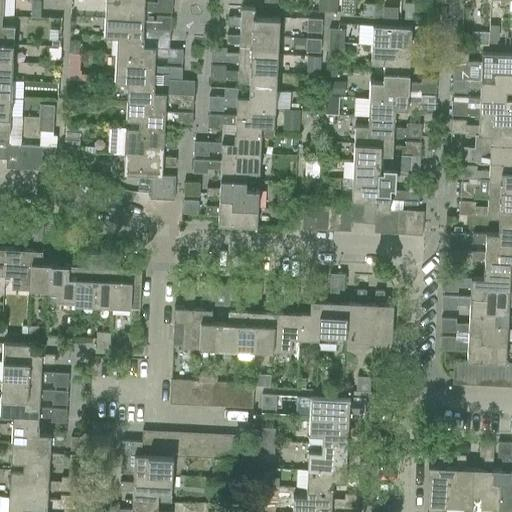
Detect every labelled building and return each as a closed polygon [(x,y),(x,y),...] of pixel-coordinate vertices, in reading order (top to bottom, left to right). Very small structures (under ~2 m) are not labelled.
[(34,0),(30,0),(30,17),(39,18),(40,0),(34,0)] [(105,0),(105,16),(131,18),(131,9),(144,10),(171,11),(171,0),(157,0),(157,2),(145,1),(145,0),(105,0)] [(263,0),(263,8),(277,8),(277,0),(263,0)] [(340,0),(340,12),(354,12),(355,0),(340,0)] [(405,18),(418,18),(419,4),(405,3),(405,18)] [(364,4),(363,16),(382,17),(382,7),(382,5),(364,4)] [(433,4),(433,19),(446,20),(447,5),(433,4)] [(227,15),(227,24),(240,25),(253,26),(253,35),(278,36),(278,17),(263,16),(255,16),(255,7),(241,6),(240,16),(227,15)] [(382,7),(382,17),(396,17),(397,7),(382,7)] [(105,16),(104,36),(169,39),(169,30),(170,30),(171,16),(157,15),(157,19),(144,18),(144,10),(131,9),(131,18),(105,16)] [(0,43),(13,44),(13,25),(1,25),(0,25),(1,16),(0,16),(0,43)] [(307,19),(306,32),(321,32),(321,19),(307,18),(307,19)] [(227,34),(226,43),(239,44),(252,44),(252,52),(277,54),(278,36),(253,35),(253,26),(240,25),(239,34),(227,34)] [(397,55),(410,55),(410,46),(423,47),(423,38),(411,37),(412,27),(372,25),(372,44),(397,46),(397,55)] [(489,25),(488,39),(498,40),(498,25),(489,25)] [(329,29),(328,42),(343,43),(344,30),(329,29)] [(470,31),(470,43),(487,44),(488,32),(470,31)] [(104,36),(104,37),(116,37),(116,54),(142,55),(142,65),(155,65),(155,57),(168,58),(168,62),(182,63),(182,49),(170,48),(169,48),(169,39),(104,36)] [(306,38),(305,52),(320,52),(320,39),(306,38)] [(343,43),(328,42),(328,55),(343,56),(343,43)] [(0,61),(12,62),(13,44),(0,43),(0,61)] [(211,46),(211,60),(238,61),(251,62),(251,71),(276,72),(277,54),(252,52),(252,44),(239,44),(239,52),(227,51),(227,47),(226,47),(211,46)] [(383,70),(409,72),(410,64),(422,65),(422,56),(410,55),(397,55),(397,46),(372,44),(371,62),(384,63),(383,70)] [(47,45),(46,60),(59,60),(60,46),(47,45)] [(453,73),(453,77),(480,78),(493,79),(493,71),(511,71),(511,52),(481,51),(481,61),(467,60),(468,50),(461,50),(454,50),(454,60),(453,73)] [(116,54),(114,82),(127,83),(154,84),(153,91),(167,92),(167,93),(193,94),(194,80),(175,79),(176,75),(178,75),(182,73),(182,67),(155,66),(155,65),(142,65),(142,55),(116,54)] [(306,56),(305,74),(319,75),(319,61),(320,57),(306,56)] [(0,79),(11,80),(12,62),(0,61),(0,79)] [(211,64),(210,78),(238,79),(238,80),(250,81),(250,89),(275,90),(276,72),(251,71),(251,62),(238,61),(238,70),(226,70),(226,65),(211,64)] [(327,68),(327,76),(335,77),(335,76),(336,68),(327,68)] [(67,69),(67,80),(78,81),(79,70),(67,69)] [(395,91),(407,91),(435,92),(436,79),(421,78),(421,83),(409,82),(409,72),(383,70),(383,78),(370,78),(369,97),(395,98),(395,91)] [(479,97),(505,98),(505,91),(511,90),(511,71),(493,71),(493,79),(480,78),(453,77),(452,91),(467,91),(467,87),(480,88),(479,97)] [(0,97),(10,98),(11,80),(0,79),(0,97)] [(328,82),(328,94),(344,95),(345,82),(328,82)] [(127,83),(126,100),(152,102),(151,110),(165,111),(166,102),(178,103),(178,107),(193,108),(193,94),(167,93),(167,92),(153,91),(154,84),(127,83)] [(209,95),(208,109),(224,110),(224,105),(236,106),(235,115),(249,116),(249,106),(274,108),(275,90),(250,89),(224,87),(224,96),(209,95)] [(289,90),(275,90),(274,108),(289,108),(289,90)] [(369,97),(368,116),(393,117),(394,117),(394,109),(407,109),(434,110),(435,97),(420,96),(407,95),(407,91),(395,91),(395,98),(369,97)] [(368,116),(369,97),(354,96),(354,115),(368,116)] [(0,115),(9,116),(10,98),(0,97),(0,115)] [(452,101),(451,115),(478,116),(491,117),(491,125),(511,126),(511,107),(505,107),(505,98),(479,97),(479,105),(479,107),(467,106),(467,105),(467,102),(452,101)] [(326,98),(324,117),(337,118),(338,99),(326,98)] [(139,120),(138,128),(164,129),(165,120),(177,121),(177,125),(192,126),(193,112),(165,111),(151,110),(152,102),(126,100),(125,120),(139,120)] [(39,104),(38,117),(53,118),(54,105),(39,104)] [(208,114),(208,127),(222,128),(223,123),(235,124),(234,133),(260,134),(260,135),(261,135),(273,136),(274,108),(249,106),(249,116),(235,115),(208,114)] [(283,110),(282,129),(298,130),(299,111),(299,110),(283,110)] [(0,134),(7,135),(8,135),(9,116),(0,115),(0,134)] [(354,124),(353,142),(380,143),(381,135),(392,136),(420,137),(421,124),(406,123),(406,128),(393,127),(393,117),(368,116),(368,125),(354,124)] [(451,119),(450,132),(452,132),(475,134),(489,135),(488,143),(511,143),(511,126),(491,125),(491,117),(478,116),(478,125),(466,124),(466,120),(451,119)] [(53,118),(38,117),(37,131),(53,132),(53,118)] [(109,128),(107,153),(124,154),(149,155),(150,147),(164,147),(176,148),(177,138),(164,138),(164,129),(138,128),(125,127),(125,128),(109,128)] [(194,140),(193,154),(208,155),(209,150),(221,151),(220,160),(234,160),(234,151),(259,153),(260,135),(260,134),(234,133),(233,142),(207,141),(194,140)] [(462,147),(461,160),(488,161),(502,162),(502,170),(511,170),(511,143),(488,143),(489,135),(475,134),(474,143),(474,147),(462,146),(462,147)] [(391,154),(419,155),(420,142),(405,141),(405,146),(392,145),(392,136),(381,135),(380,143),(353,142),(352,162),(379,163),(379,154),(391,155),(391,154)] [(64,138),(63,151),(79,152),(80,138),(64,138)] [(5,168),(17,169),(18,145),(7,144),(6,159),(5,168)] [(18,145),(17,169),(29,169),(31,145),(18,145)] [(31,145),(29,169),(42,170),(43,146),(31,145)] [(43,146),(42,170),(54,170),(55,147),(43,146)] [(123,173),(151,174),(162,175),(163,165),(175,166),(176,156),(163,156),(164,147),(150,147),(149,155),(124,154),(123,173)] [(79,152),(63,151),(63,165),(78,165),(79,152)] [(193,158),(192,172),(207,172),(208,168),(220,169),(219,178),(245,179),(246,171),(247,171),(258,172),(259,153),(234,151),(234,160),(220,160),(193,158)] [(352,162),(351,178),(377,180),(376,191),(389,192),(389,190),(390,173),(408,174),(408,186),(418,187),(419,172),(417,172),(417,166),(419,166),(419,155),(391,154),(391,155),(379,154),(379,163),(352,162)] [(319,162),(303,161),(303,182),(318,183),(319,162)] [(461,165),(460,178),(479,179),(481,179),(487,180),(501,180),(501,188),(511,188),(511,170),(502,170),(502,162),(488,161),(488,169),(488,171),(476,170),(476,166),(461,165)] [(150,193),(150,199),(162,199),(163,175),(162,175),(151,174),(150,193)] [(163,175),(162,199),(173,200),(175,175),(163,175)] [(207,186),(206,196),(219,196),(232,197),(231,206),(257,207),(258,189),(245,188),(245,179),(219,178),(219,187),(207,186)] [(351,178),(350,197),(351,197),(353,197),(364,198),(375,199),(376,199),(375,208),(386,209),(389,209),(390,199),(402,199),(402,204),(417,204),(418,191),(389,190),(389,192),(376,191),(377,180),(351,178)] [(460,183),(459,196),(487,198),(500,198),(500,206),(511,207),(511,188),(501,188),(501,180),(487,180),(481,179),(479,179),(479,188),(474,187),(474,183),(460,183)] [(184,181),(184,195),(199,196),(200,182),(184,181)] [(206,205),(205,214),(218,215),(218,225),(256,227),(257,207),(231,206),(232,197),(219,196),(219,201),(218,206),(206,205)] [(351,197),(351,206),(352,206),(352,222),(363,222),(364,198),(353,197),(351,197)] [(364,198),(363,222),(373,223),(374,208),(375,208),(376,199),(375,199),(364,198)] [(459,201),(459,213),(486,215),(498,216),(498,224),(511,225),(511,207),(500,206),(500,198),(487,198),(486,206),(474,206),(474,201),(459,201)] [(183,213),(198,213),(199,200),(184,199),(183,213)] [(302,228),(315,229),(316,204),(303,204),(302,228)] [(316,204),(315,229),(327,229),(328,205),(316,204)] [(327,229),(339,230),(340,206),(328,205),(327,229)] [(340,206),(339,230),(351,231),(352,222),(352,206),(351,206),(340,206)] [(373,223),(373,232),(385,233),(386,209),(375,208),(374,208),(373,223)] [(386,209),(385,233),(397,233),(399,210),(389,209),(386,209)] [(397,233),(410,234),(411,210),(399,210),(397,233)] [(411,210),(410,234),(422,234),(423,211),(411,210)] [(12,287),(31,288),(32,262),(23,261),(23,248),(25,221),(12,220),(11,235),(15,236),(14,248),(5,247),(4,273),(12,274),(12,287)] [(31,288),(49,288),(50,262),(41,262),(41,249),(43,222),(29,221),(29,236),(33,236),(33,248),(23,248),(23,261),(32,262),(31,288)] [(472,233),(472,242),(485,243),(484,250),(498,251),(498,243),(511,243),(511,225),(498,224),(498,234),(485,233),(485,234),(472,233)] [(70,228),(57,227),(56,242),(69,243),(70,228)] [(88,229),(76,228),(75,228),(74,243),(88,244),(88,229)] [(450,231),(450,246),(463,246),(464,232),(450,231)] [(471,251),(471,260),(484,261),(483,270),(509,271),(510,263),(511,263),(511,243),(498,243),(498,251),(484,250),(484,252),(471,251)] [(450,248),(449,264),(463,264),(463,249),(450,248)] [(41,249),(41,262),(50,262),(49,288),(48,302),(52,306),(56,302),(75,303),(77,276),(68,276),(69,263),(69,250),(41,249)] [(69,263),(68,276),(77,276),(75,303),(93,303),(95,277),(103,278),(104,265),(104,260),(104,255),(105,252),(87,251),(78,251),(77,263),(69,263)] [(93,303),(111,304),(113,278),(121,279),(122,265),(113,265),(114,252),(105,252),(104,255),(104,265),(103,278),(95,277),(93,303)] [(113,278),(111,304),(139,306),(141,267),(131,266),(132,253),(123,253),(122,265),(121,279),(113,278)] [(443,276),(443,290),(457,291),(457,286),(470,287),(470,288),(470,296),(482,296),(482,289),(508,290),(509,271),(483,270),(482,269),(482,277),(471,277),(471,278),(448,277),(443,276)] [(302,312),(301,338),(318,339),(319,313),(328,314),(329,301),(320,301),(320,288),(325,288),(325,273),(312,272),(311,285),(310,312),(302,311),(302,312)] [(319,313),(318,339),(319,339),(338,340),(339,327),(345,328),(347,302),(338,301),(338,289),(342,289),(343,274),(330,273),(329,301),(328,314),(319,313)] [(173,320),(172,340),(181,341),(181,345),(200,346),(201,320),(193,319),(192,319),(192,307),(194,279),(181,279),(180,294),(185,294),(185,306),(173,306),(173,320)] [(192,307),(192,319),(193,319),(201,320),(200,346),(219,347),(220,321),(210,320),(211,285),(212,280),(200,280),(198,280),(198,295),(202,295),(202,307),(194,307),(192,307)] [(219,347),(236,348),(238,322),(246,322),(246,310),(238,310),(238,297),(242,297),(243,281),(230,281),(229,285),(211,285),(210,320),(220,321),(219,347)] [(238,322),(237,348),(255,349),(256,322),(264,323),(264,311),(255,310),(256,298),(260,298),(261,282),(249,282),(248,282),(246,310),(246,322),(238,322)] [(256,322),(255,349),(273,349),(274,323),(282,324),(282,312),(273,311),(274,298),(278,299),(279,283),(267,283),(266,282),(264,311),(264,323),(256,322)] [(274,323),(273,349),(291,350),(292,338),(301,338),(302,312),(291,312),(292,299),(296,300),(297,284),(284,283),(282,312),(282,324),(274,323)] [(347,302),(345,328),(347,328),(354,328),(353,341),(372,342),(373,315),(364,315),(365,303),(365,290),(356,289),(356,302),(347,302)] [(442,294),(442,308),(457,309),(457,304),(469,305),(469,314),(494,315),(495,307),(507,308),(508,290),(482,289),(482,296),(470,296),(442,294)] [(365,303),(364,315),(373,315),(372,342),(373,342),(391,343),(392,304),(383,304),(383,291),(374,290),(374,303),(365,303)] [(441,317),(441,331),(468,332),(480,333),(480,342),(505,343),(506,325),(494,324),(494,315),(469,314),(468,323),(456,323),(456,318),(441,317)] [(96,346),(110,347),(110,332),(96,331),(96,346)] [(440,335),(440,349),(467,350),(467,360),(478,361),(490,361),(502,362),(505,362),(505,343),(480,342),(480,333),(468,332),(468,341),(455,341),(455,336),(440,335)] [(124,348),(137,349),(138,334),(124,333),(124,348)] [(3,342),(2,360),(28,361),(28,371),(40,371),(41,362),(54,363),(54,353),(29,352),(30,343),(3,342)] [(453,383),(465,384),(466,360),(454,359),(453,383)] [(2,360),(1,379),(27,380),(27,389),(40,389),(40,381),(53,381),(53,386),(68,386),(68,373),(40,371),(28,371),(28,361),(2,360)] [(466,360),(465,384),(477,385),(478,361),(467,360),(466,360)] [(478,361),(477,385),(489,385),(490,361),(486,361),(478,361)] [(490,361),(489,385),(501,386),(502,362),(490,361)] [(502,362),(501,386),(511,386),(511,362),(506,362),(505,362),(502,362)] [(357,376),(356,391),(364,391),(369,392),(370,377),(357,376)] [(376,377),(375,392),(388,392),(389,378),(376,377)] [(170,378),(169,403),(181,404),(182,379),(170,378)] [(1,379),(0,394),(0,396),(26,398),(26,406),(39,407),(39,398),(53,399),(52,403),(67,404),(68,391),(40,389),(27,389),(27,380),(1,379)] [(182,379),(181,404),(193,404),(194,380),(182,379)] [(194,380),(193,404),(205,405),(206,380),(194,380)] [(206,380),(205,405),(217,405),(218,381),(206,380)] [(218,381),(217,405),(229,406),(230,381),(218,381)] [(230,381),(229,406),(240,406),(242,382),(230,381)] [(242,382),(240,406),(252,407),(253,387),(254,382),(242,382)] [(262,395),(261,408),(276,409),(276,395),(262,395)] [(0,415),(12,416),(12,424),(39,425),(39,416),(51,417),(51,421),(66,422),(67,408),(39,407),(26,406),(26,398),(0,396),(0,415)] [(310,415),(311,397),(296,396),(295,415),(310,415)] [(311,397),(310,415),(336,417),(335,426),(349,426),(349,418),(362,418),(362,409),(349,408),(350,399),(311,397)] [(308,443),(321,444),(347,445),(348,435),(361,436),(361,427),(349,426),(335,426),(336,417),(310,415),(308,443)] [(12,424),(11,442),(36,443),(36,452),(50,453),(50,444),(63,445),(64,436),(51,435),(51,434),(39,434),(39,425),(12,424)] [(260,429),(260,441),(274,441),(275,428),(260,427),(260,429)] [(250,429),(249,442),(260,442),(260,441),(260,429),(250,429)] [(142,430),(141,441),(141,454),(153,455),(154,430),(142,430)] [(153,455),(165,455),(166,431),(154,430),(153,455)] [(165,455),(172,456),(177,456),(178,431),(166,431),(165,455)] [(178,431),(177,456),(188,457),(190,432),(178,431)] [(190,432),(188,457),(200,457),(202,432),(190,432)] [(202,432),(200,457),(212,458),(213,433),(202,432)] [(213,433),(212,458),(214,458),(224,459),(225,434),(213,433)] [(237,434),(225,434),(224,459),(229,459),(236,459),(237,434)] [(70,449),(86,450),(86,437),(71,436),(70,449)] [(145,473),(171,474),(172,456),(165,455),(153,455),(141,454),(141,441),(122,440),(120,472),(133,472),(133,481),(144,482),(145,473)] [(274,441),(260,441),(260,442),(259,454),(274,455),(274,441)] [(480,508),(499,509),(500,482),(492,481),(492,469),(493,442),(480,441),(479,457),(483,458),(483,469),(474,469),(472,495),(480,496),(480,508)] [(11,442),(9,469),(49,471),(49,462),(62,463),(63,453),(50,453),(36,452),(36,443),(11,442)] [(499,509),(511,509),(511,482),(511,470),(510,470),(511,443),(498,442),(497,458),(501,458),(501,470),(492,469),(492,481),(500,482),(499,509)] [(308,451),(307,470),(333,471),(333,462),(346,463),(359,463),(360,454),(347,454),(347,445),(321,444),(321,452),(308,451)] [(70,467),(76,468),(85,468),(85,455),(70,454),(70,467)] [(426,506),(445,507),(446,479),(455,480),(455,468),(447,467),(447,455),(434,454),(434,467),(428,467),(426,506)] [(472,508),(472,495),(474,469),(465,468),(465,455),(456,455),(455,468),(455,480),(446,479),(445,507),(472,508)] [(224,459),(214,458),(213,472),(229,473),(229,459),(224,459)] [(307,470),(306,488),(332,490),(333,481),(345,482),(345,481),(359,482),(359,472),(346,472),(346,463),(333,462),(333,471),(307,470)] [(9,469),(8,496),(34,497),(34,488),(48,489),(75,490),(76,477),(61,476),(61,481),(48,480),(49,471),(9,469)] [(306,488),(307,470),(296,469),(295,488),(306,488)] [(258,472),(257,485),(272,486),(273,472),(258,472)] [(131,500),(156,501),(157,493),(171,494),(171,474),(145,473),(144,482),(133,481),(120,481),(119,490),(132,490),(131,500)] [(8,496),(7,511),(45,511),(46,507),(74,509),(75,495),(60,494),(60,499),(47,498),(48,489),(34,488),(34,497),(8,496)] [(293,495),(291,511),(316,511),(317,507),(331,507),(359,509),(360,495),(344,494),(344,499),(332,498),(332,490),(306,488),(305,496),(293,495)] [(227,505),(228,492),(212,491),(212,504),(227,505)] [(169,511),(169,510),(156,509),(156,501),(131,500),(131,508),(119,508),(119,504),(103,503),(102,511),(169,511)]
